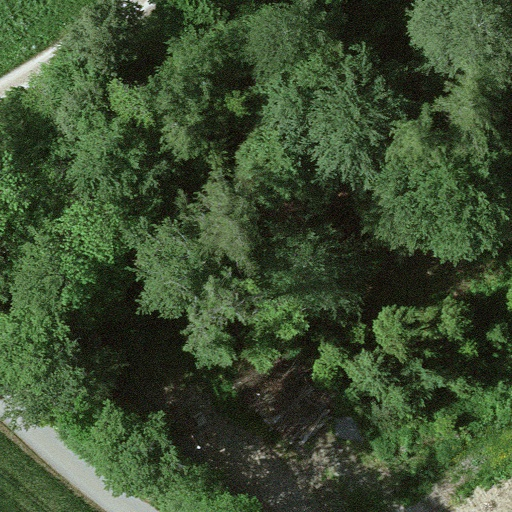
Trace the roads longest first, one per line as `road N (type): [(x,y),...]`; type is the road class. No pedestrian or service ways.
road 1 (unclassified): [(132,511),(0,383)]
road 2 (track): [(110,0),(0,89)]
